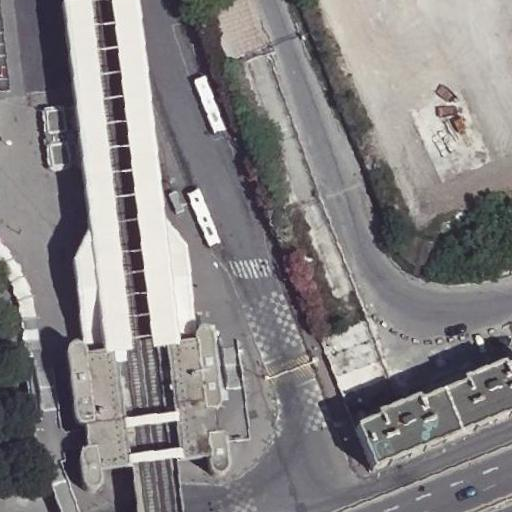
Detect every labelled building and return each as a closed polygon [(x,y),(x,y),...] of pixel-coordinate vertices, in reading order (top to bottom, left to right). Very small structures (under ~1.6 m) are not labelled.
[(190,0),(191,2),(187,4),(211,62),(222,57),(246,48),(227,0),(190,0)] [(463,170),(490,158),(460,91),(432,103),(463,170)] [(73,104),(70,108),(73,129),(78,132),(93,130),(96,127),(94,105),(90,102),(73,104)] [(68,130),(66,109),(62,106),(47,107),(44,110),(47,132),(51,135),(65,133),(68,130)] [(67,139),(70,141),(72,164),(77,163),(74,140),(78,138),(94,136),(98,139),(96,127),(93,130),(78,132),(73,129),(70,108),(66,109),(68,130),(65,133),(51,135),(47,132),(48,144),(51,141),(67,139)] [(132,132),(128,136),(131,157),(135,160),(152,159),(154,155),(152,132),(147,130),(132,132)] [(101,160),(98,139),(94,136),(78,138),(74,140),(77,163),(81,166),(98,164),(101,160)] [(51,141),(48,144),(51,166),(54,169),(69,167),(72,164),(70,141),(67,139),(51,141)] [(291,210),(275,217),(324,332),(364,314),(315,201),(291,210)] [(33,356),(41,355),(36,323),(32,302),(24,281),(13,263),(0,248),(0,270),(2,272),(11,288),(17,306),(21,325),(26,357),(33,356)] [(72,350),(75,408),(78,424),(79,426),(85,426),(86,439),(87,451),(83,453),(80,460),(81,463),(85,487),(86,489),(92,491),(96,490),(97,486),(96,464),(127,460),(143,459),(153,471),(156,470),(164,456),(172,455),(208,451),(210,471),(214,475),(220,476),(225,472),(226,467),(226,457),(226,454),(225,443),(225,435),(221,432),(216,433),(213,435),(213,425),(212,412),(214,411),(217,408),(218,404),(217,395),(212,348),(212,337),(208,334),(201,333),(195,337),(194,335),(193,328),(193,321),(185,322),(172,324),(153,312),(152,306),(115,310),(116,316),(99,332),(95,333),(87,333),(81,334),(82,348),(74,349),(72,350)] [(365,317),(317,337),(326,357),(374,336),(365,317)] [(374,336),(326,357),(334,378),(383,357),(374,336)] [(383,357),(334,378),(341,397),(391,375),(383,357)] [(464,386),(440,396),(457,438),(511,415),(511,367),(504,371),(502,368),(463,384),(464,386)] [(353,430),(371,473),(457,438),(440,396),(417,405),(416,402),(378,418),(378,421),(355,430),(353,430)]
